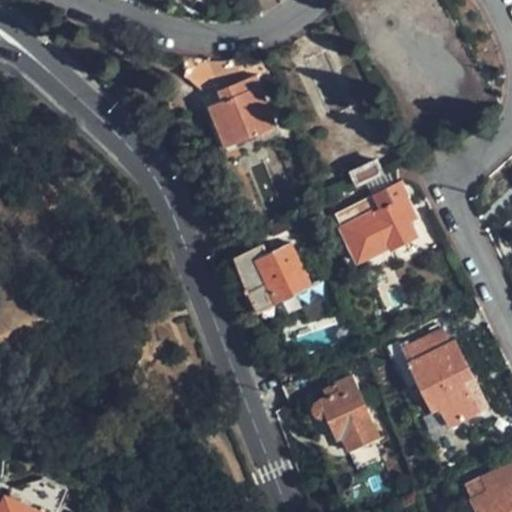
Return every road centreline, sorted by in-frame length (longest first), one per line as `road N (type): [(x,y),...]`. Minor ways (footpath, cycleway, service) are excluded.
road 1 (secondary): [(0,34),(100,119),(154,183),(181,232),(288,511)]
road 2 (residential): [(91,0),(198,36),(277,33),(318,0)]
road 3 (residential): [(511,129),(448,200),(511,328)]
